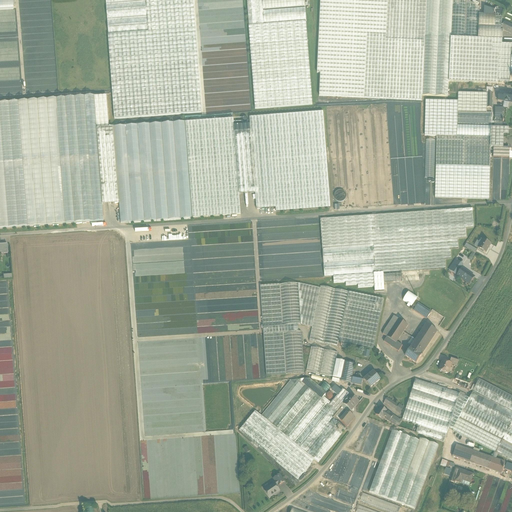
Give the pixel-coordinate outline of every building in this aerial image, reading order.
[(14,0),(0,0),(0,10),(15,10),(14,0)] [(192,0),(105,0),(108,35),(195,28),(192,0)] [(246,0),(249,26),(264,25),(262,0),(246,0)] [(304,0),(262,0),(263,10),(305,6),(304,0)] [(320,0),(317,73),(320,73),(319,96),(422,101),(422,96),(448,97),(448,85),(476,87),(478,44),(480,45),(477,87),(487,88),(491,88),(494,45),(495,45),(493,88),(507,87),(509,46),(502,46),(503,31),(501,31),(501,28),(495,27),(495,18),(496,18),(496,15),(493,15),(484,15),(479,14),(479,7),(464,0),(320,0)] [(502,13),(502,11),(502,10),(501,8),(500,8),(498,7),(497,8),(495,9),(495,10),(494,11),(495,13),(495,14),(497,15),(498,15),(500,15),(501,14),(502,13)] [(305,8),(263,11),(264,25),(306,21),(305,8)] [(249,26),(253,83),(310,79),(306,21),(264,25),(249,26)] [(511,32),(511,25),(504,22),(501,28),(501,31),(503,31),(511,34),(511,32)] [(108,35),(114,120),(201,113),(195,28),(108,35)] [(310,79),(253,83),(255,109),(312,105),(310,79)] [(511,93),(501,92),(499,92),(499,95),(498,100),(511,103),(511,93)] [(491,138),(457,137),(457,125),(457,124),(457,112),(487,113),(487,108),(487,93),(458,93),(458,101),(425,101),(424,136),(436,136),(436,165),(490,167),(490,147),(491,138)] [(107,96),(94,97),(102,205),(119,204),(113,128),(109,128),(107,96)] [(94,97),(17,103),(27,228),(104,222),(102,205),(94,97)] [(323,112),(269,116),(276,208),(275,208),(276,212),(330,208),(323,112)] [(487,113),(457,112),(457,124),(491,125),(491,113),(487,113)] [(269,116),(249,117),(250,125),(255,194),(256,209),(275,208),(276,208),(269,116)] [(503,118),(495,118),(494,128),(502,128),(503,118)] [(233,119),(185,122),(192,218),(241,215),(239,195),(234,127),(233,119)] [(185,122),(113,127),(119,204),(120,224),(192,218),(185,122)] [(234,127),(239,195),(255,194),(250,125),(234,127)] [(491,126),(457,125),(457,137),(491,138),(491,128),(491,126)] [(502,128),(494,128),(491,128),(491,138),(490,147),(493,147),(503,148),(503,135),(508,135),(508,128),(502,128)] [(424,178),(434,178),(435,140),(426,140),(424,178)] [(493,147),(493,157),(509,158),(509,148),(503,148),(493,147)] [(490,167),(436,165),(435,199),(489,200),(490,167)] [(472,209),(320,219),(324,277),(333,277),(334,284),(346,283),(346,286),(358,285),(358,288),(374,287),(375,292),(384,292),(384,283),(402,282),(402,274),(383,276),(383,274),(446,269),(445,260),(451,259),(450,250),(458,249),(458,239),(466,239),(466,229),(473,228),(472,209)] [(481,243),(478,249),(485,253),(490,244),(483,240),(481,243)] [(455,260),(449,270),(456,275),(460,268),(463,265),(455,260)] [(474,278),(462,269),(458,276),(469,284),(474,278)] [(298,284),(280,285),(260,286),(266,376),(286,375),(304,374),(301,332),(298,332),(298,326),(301,325),(312,327),(320,288),(298,284)] [(383,300),(349,292),(348,292),(320,286),(320,288),(312,327),(309,341),(337,347),(338,342),(342,343),(352,345),(373,349),(383,300)] [(417,297),(409,291),(403,301),(408,304),(407,307),(409,308),(410,306),(411,306),(417,297)] [(431,312),(418,304),(416,308),(414,306),(411,309),(426,319),(431,312)] [(394,317),(382,335),(387,338),(399,320),(394,317)] [(399,320),(387,338),(396,344),(397,342),(408,326),(399,320)] [(427,325),(416,341),(412,339),(409,345),(412,347),(411,349),(422,356),(438,332),(427,325)] [(396,344),(387,338),(384,342),(393,348),(396,344)] [(396,344),(393,348),(399,352),(403,346),(397,342),(396,344)] [(338,353),(311,347),(306,372),(341,379),(345,362),(336,360),(338,353)] [(422,356),(411,349),(406,357),(417,364),(422,356)] [(459,361),(451,358),(449,364),(451,364),(451,365),(457,367),(459,361)] [(355,364),(345,362),(341,379),(341,382),(361,386),(362,380),(352,378),(355,364)] [(447,364),(442,362),(439,371),(440,371),(440,372),(441,372),(442,372),(448,374),(451,365),(451,364),(449,364),(447,363),(447,364)] [(374,372),(364,380),(370,388),(380,380),(374,372)] [(310,379),(298,380),(291,381),(261,416),(314,460),(318,463),(341,434),(335,429),(340,424),(337,422),(338,420),(336,418),(344,409),(349,413),(351,411),(343,404),(350,396),(343,390),(331,403),(324,397),(327,393),(310,379)] [(511,412),(511,413),(473,393),(469,400),(460,418),(511,445),(511,396),(480,379),(474,392),(511,412)] [(460,394),(415,380),(402,421),(418,426),(416,433),(444,442),(448,429),(459,395),(460,394)] [(459,395),(448,429),(453,431),(460,418),(469,400),(459,395)] [(359,403),(350,396),(343,404),(351,411),(355,406),(356,407),(359,403)] [(398,406),(387,398),(384,402),(400,413),(404,408),(399,405),(398,406)] [(393,416),(381,407),(376,415),(382,420),(383,418),(389,422),(393,416)] [(349,413),(344,409),(336,418),(338,420),(347,427),(354,418),(349,413)] [(314,460),(261,416),(255,411),(239,431),(298,480),(314,460)] [(400,421),(393,416),(389,422),(396,427),(397,426),(397,427),(401,422),(400,421)] [(492,458),(456,446),(452,457),(501,474),(505,463),(496,460),(498,455),(511,461),(511,445),(460,418),(453,431),(494,453),(492,458)] [(346,429),(340,424),(335,429),(341,434),(346,429)] [(419,441),(392,431),(369,492),(414,509),(438,446),(420,439),(419,441)] [(473,475),(459,470),(457,476),(455,482),(459,483),(460,480),(470,483),(473,475)] [(279,475),(274,479),(278,485),(278,486),(284,482),(279,475)] [(274,484),(264,491),(269,498),(279,492),(276,487),(278,485),(276,482),(273,484),(274,484)]
